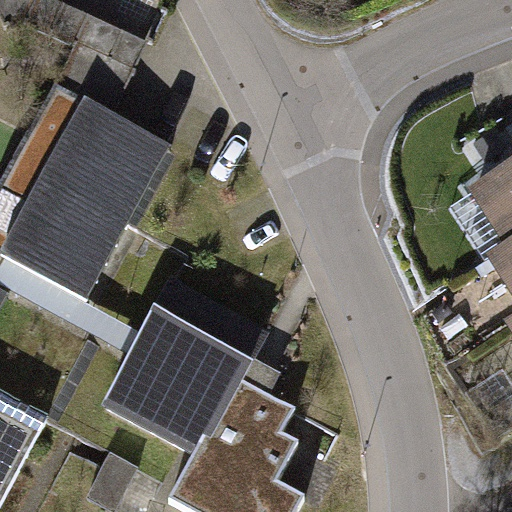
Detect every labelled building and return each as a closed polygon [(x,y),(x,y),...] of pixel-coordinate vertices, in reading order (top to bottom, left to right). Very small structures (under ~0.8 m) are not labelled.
[(0,0),(0,12),(11,32),(25,23),(75,47),(56,88),(114,119),(149,44),(53,0),(0,0)] [(0,511),(50,419),(0,392),(0,313),(9,297),(0,292),(0,272),(6,262),(88,306),(172,150),(114,119),(56,88),(0,192),(0,511)] [(511,176),(461,210),(500,269),(511,261),(511,176)] [(483,280),(511,323),(511,261),(500,269),(483,280)] [(0,287),(135,360),(147,337),(88,306),(6,262),(0,272),(0,287)] [(266,338),(173,288),(147,337),(135,360),(108,410),(195,456),(171,505),(184,511),(300,511),(306,502),(279,486),(300,447),(283,438),(297,411),(242,382),(266,338)] [(511,345),(503,351),(511,364),(511,345)] [(117,511),(138,470),(111,456),(89,502),(109,511),(117,511)]
